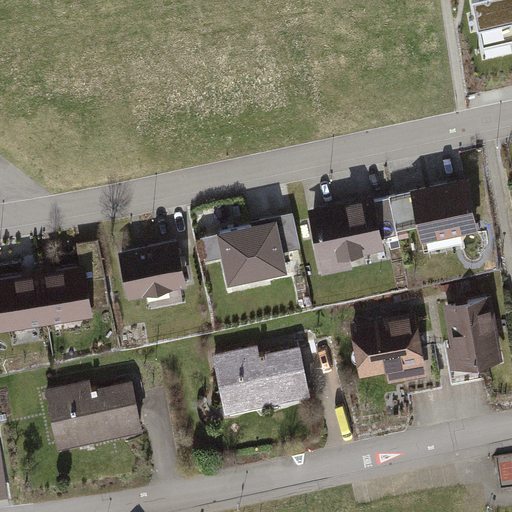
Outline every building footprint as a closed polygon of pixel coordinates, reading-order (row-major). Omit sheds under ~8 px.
[(473,0),(482,43),(511,37),(511,13),(509,0),(473,0)] [(470,176),(411,188),(412,190),(419,225),(422,241),(480,229),(470,176)] [(390,194),(391,196),(398,229),(408,227),(419,225),(412,190),(390,194)] [(374,193),(309,208),(324,274),(353,267),(351,255),(387,247),(384,237),(376,199),(374,193)] [(398,229),(391,196),(376,199),(384,237),(399,234),(398,229)] [(295,215),(278,218),(285,250),(301,247),(295,215)] [(278,218),(219,231),(219,232),(224,255),(230,282),(289,269),(285,250),(278,218)] [(408,227),(398,229),(399,234),(400,238),(410,236),(408,227)] [(224,255),(219,232),(202,236),(207,258),(224,255)] [(179,239),(121,250),(130,297),(188,286),(179,239)] [(86,262),(41,270),(49,319),(94,311),(93,306),(88,276),(86,262)] [(41,270),(0,276),(0,315),(1,323),(1,328),(49,319),(41,270)] [(105,274),(88,276),(93,306),(110,303),(105,274)] [(494,295),(445,304),(452,346),(449,349),(452,368),(505,359),(494,295)] [(421,311),(354,322),(361,372),(387,368),(389,381),(431,374),(421,311)] [(258,344),(214,353),(226,411),(312,394),(302,344),(260,353),(258,344)] [(90,379),(46,388),(58,447),(144,429),(134,379),(92,388),(90,379)] [(1,445),(0,444),(0,497),(9,496),(1,445)]
